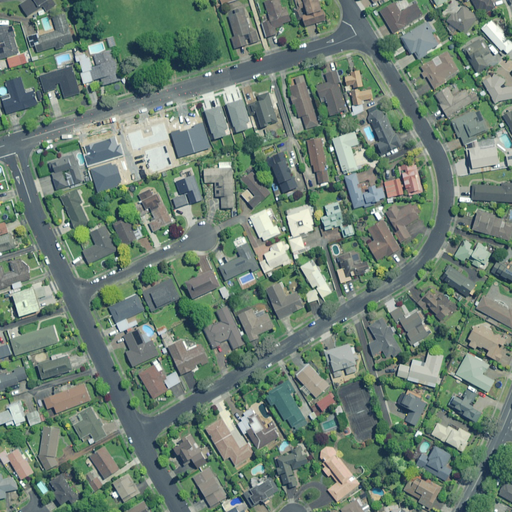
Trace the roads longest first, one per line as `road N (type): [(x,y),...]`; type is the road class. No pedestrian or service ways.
road 1 (residential): [(364,31),(439,157),(446,196),(433,244),(403,276),(137,436)]
road 2 (residential): [(12,142),(364,31)]
road 3 (residential): [(73,296),(34,216),(12,142)]
road 4 (residential): [(137,436),(73,296)]
road 5 (residential): [(204,235),(73,296)]
